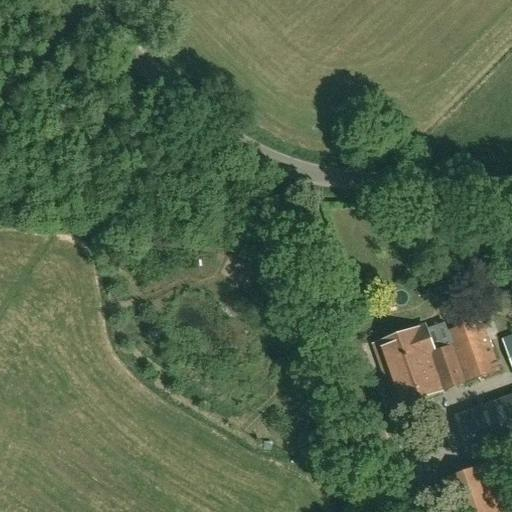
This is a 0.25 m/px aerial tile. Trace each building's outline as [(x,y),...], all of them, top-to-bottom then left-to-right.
[(497,372),(485,340),(478,321),(445,333),(451,348),(433,355),(424,328),(374,346),(397,409),(442,392),(464,383),(464,384),(497,372)] [(511,338),(503,342),(511,365),(511,338)] [(456,405),(478,394),(473,386),(451,397),(456,405)] [(511,446),(511,396),(452,419),(468,462),(511,446)] [(449,511),(506,511),(488,466),(439,484),(449,511)]
